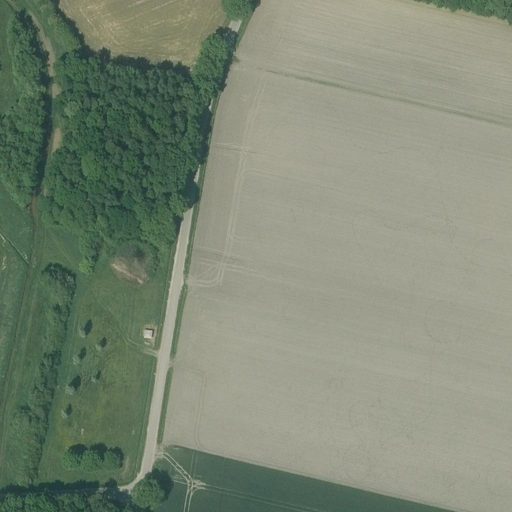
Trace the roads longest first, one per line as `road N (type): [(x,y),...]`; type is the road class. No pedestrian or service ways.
road 1 (unclassified): [(139,493),(205,113),(246,0)]
road 2 (unclassified): [(0,503),(139,493)]
